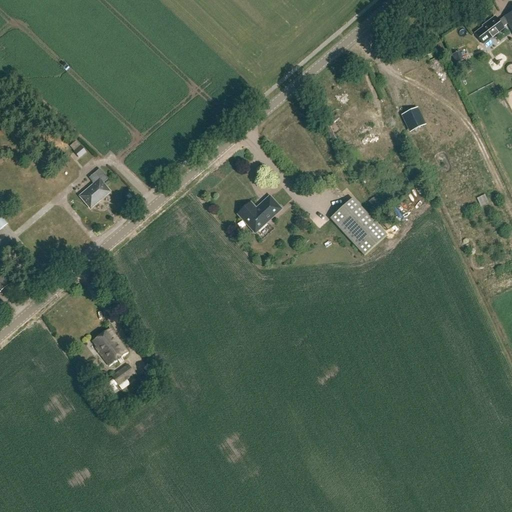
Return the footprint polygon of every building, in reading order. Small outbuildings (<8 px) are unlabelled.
[(511,12),(503,17),(504,18),(504,19),(499,22),(495,17),(484,25),(485,27),(474,35),(482,46),(504,29),(504,28),(508,25),(511,33),(511,12)] [(450,93),(455,90),(450,83),(446,86),(450,93)] [(344,114),(359,139),(375,129),(367,115),(364,116),(358,105),(344,114)] [(425,126),(417,108),(401,116),(409,134),(425,126)] [(381,136),(358,149),(367,165),(390,153),(381,136)] [(352,159),(358,174),(365,171),(359,156),(352,159)] [(107,178),(98,168),(88,177),(93,183),(79,196),(90,208),(109,191),(102,182),(107,178)] [(479,199),(482,205),(489,203),(486,196),(479,199)] [(284,209),(272,197),(262,206),(263,207),(259,210),(253,203),(242,213),(242,216),(257,233),(284,209)] [(375,197),(368,202),(374,212),(382,207),(375,197)] [(389,236),(355,198),(333,219),(367,256),(389,236)] [(129,353),(111,329),(94,342),(98,347),(97,348),(111,367),(129,353)] [(135,375),(128,365),(111,377),(113,380),(105,386),(111,394),(117,390),(113,385),(115,384),(118,387),(135,375)]
